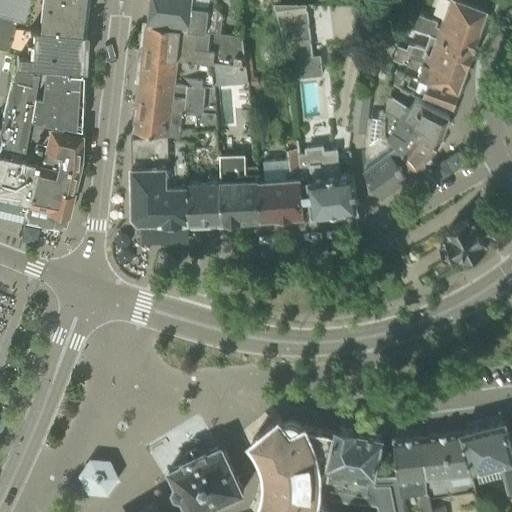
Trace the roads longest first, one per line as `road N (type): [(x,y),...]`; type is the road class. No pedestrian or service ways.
road 1 (residential): [(505,159),(356,244),(213,253),(187,321)]
road 2 (residential): [(119,0),(85,280)]
road 3 (residential): [(0,502),(85,280)]
road 4 (residential): [(511,394),(390,406),(372,390),(366,337)]
road 5 (residential): [(187,321),(264,340),(366,337)]
road 6 (residential): [(505,159),(487,71),(509,0)]
road 7 (residential): [(366,337),(431,318),(511,270)]
